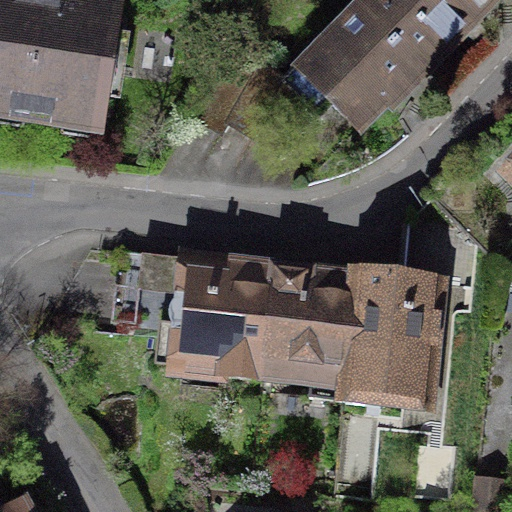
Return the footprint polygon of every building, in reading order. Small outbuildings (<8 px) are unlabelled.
[(71,0),(0,0),(0,110),(102,126),(120,7),(71,0)] [(426,68),(356,0),(355,1),(364,10),(327,47),(333,54),(309,79),(307,81),(316,91),(357,130),(385,102),(389,106),(408,87),(426,68)] [(356,0),(426,68),(442,52),(475,18),(457,0),(356,0)] [(457,0),(475,18),(492,0),(457,0)] [(223,131),(261,65),(259,64),(253,75),(228,60),(196,115),(210,123),(223,131)] [(255,135),(292,69),(290,68),(284,79),(261,65),(223,131),(225,132),(232,121),(243,128),(255,135)] [(307,81),(309,79),(292,69),(255,135),(257,136),(263,125),(275,132),(288,139),(316,91),(307,81)] [(180,372),(263,381),(275,268),(258,266),(133,254),(125,326),(161,329),(158,363),(180,366),(180,372)] [(307,399),(344,403),(358,273),(355,273),(355,276),(338,274),(275,268),(263,381),(308,386),(307,399)] [(358,273),(344,403),(384,407),(385,395),(429,400),(442,282),(379,275),(358,273)] [(0,471),(0,493),(9,488),(1,474),(0,471)] [(477,480),(473,511),(501,511),(504,483),(490,482),(477,480)]
